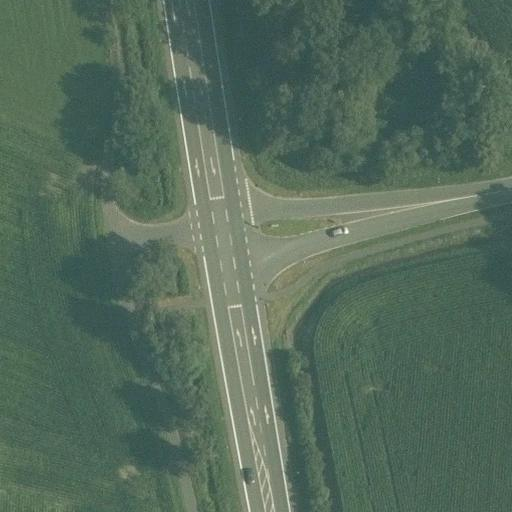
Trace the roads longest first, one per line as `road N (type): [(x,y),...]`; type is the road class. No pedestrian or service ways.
road 1 (tertiary): [(511,189),(219,233)]
road 2 (secondary): [(219,233),(269,511)]
road 3 (unclassified): [(112,243),(191,511)]
road 4 (unclassified): [(110,0),(118,84),(104,163),(112,243)]
road 5 (secondary): [(184,0),(219,233)]
